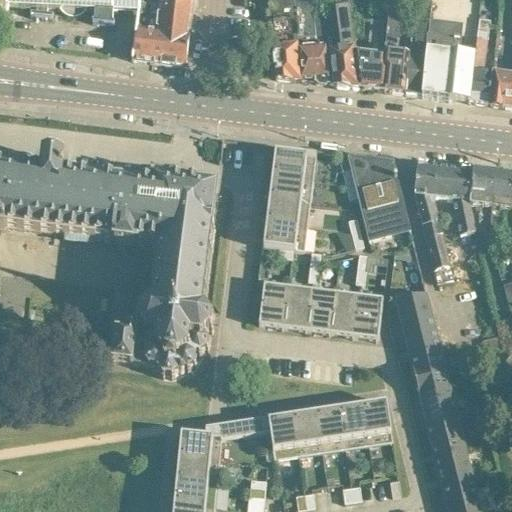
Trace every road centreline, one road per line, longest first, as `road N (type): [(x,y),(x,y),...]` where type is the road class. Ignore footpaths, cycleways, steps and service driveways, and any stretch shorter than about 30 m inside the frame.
road 1 (tertiary): [(511,143),(200,106)]
road 2 (tertiary): [(200,106),(0,82)]
